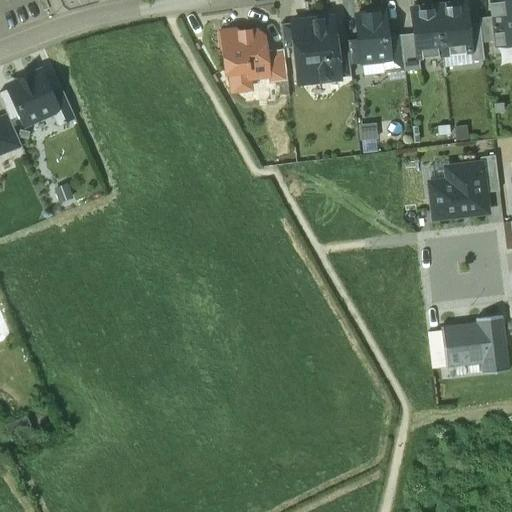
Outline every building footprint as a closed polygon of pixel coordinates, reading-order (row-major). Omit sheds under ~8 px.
[(0,0),(0,5),(2,10),(26,0),(0,0)] [(511,0),(488,0),(491,17),(494,41),(494,47),(511,45),(511,0)] [(465,2),(437,6),(443,55),(470,52),(471,52),(468,25),(465,2)] [(437,6),(411,9),(414,34),(417,58),(418,58),(443,55),(437,6)] [(384,12),(356,15),(358,40),(361,63),(382,61),(390,60),(387,37),(384,12)] [(491,17),(479,19),(479,24),(482,43),(494,41),(491,17)] [(332,18),(292,23),(295,47),(302,52),(296,59),(299,83),(339,78),(336,49),(332,18)] [(292,23),(280,24),(283,48),(295,47),(292,23)] [(479,24),(468,25),(471,52),(470,52),(471,61),(484,59),(482,43),(479,24)] [(255,30),(236,32),(235,30),(219,32),(221,47),(224,47),(225,60),(228,60),(231,83),(241,91),(249,81),(249,78),(268,76),(265,51),(265,49),(259,45),(264,39),(263,35),(259,32),(256,32),(255,30)] [(414,34),(400,35),(405,71),(420,69),(418,58),(417,58),(414,34)] [(400,35),(387,37),(390,60),(382,61),(384,73),(405,71),(400,35)] [(358,40),(347,41),(347,48),(349,65),(361,63),(358,40)] [(347,48),(336,49),(339,78),(351,76),(349,65),(347,48)] [(283,49),(265,51),(268,76),(269,84),(287,82),(283,49)] [(41,73),(8,87),(20,115),(25,124),(50,112),(57,109),(51,94),(41,73)] [(20,115),(9,89),(0,93),(0,98),(8,116),(9,120),(20,115)] [(75,119),(62,89),(51,94),(57,109),(50,112),(57,126),(75,119)] [(8,116),(0,119),(0,153),(21,145),(9,120),(8,116)] [(480,158),(480,163),(481,163),(485,193),(499,191),(494,156),(480,158)] [(481,163),(480,163),(454,167),(456,179),(429,183),(433,219),(488,213),(485,193),(481,163)] [(483,375),(508,372),(502,316),(475,319),(476,323),(440,327),(441,331),(445,367),(445,368),(481,363),(483,375)] [(445,367),(441,331),(427,333),(431,369),(445,367)]
